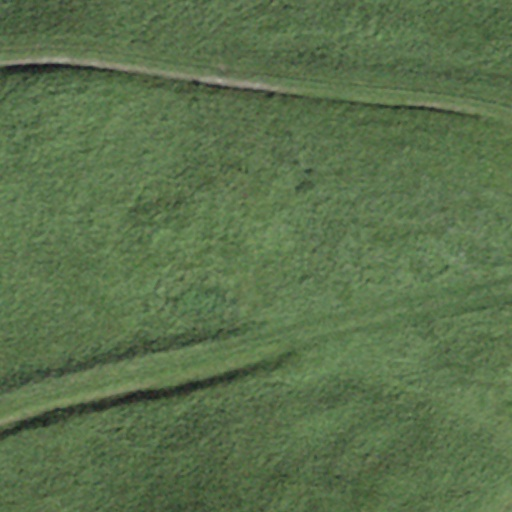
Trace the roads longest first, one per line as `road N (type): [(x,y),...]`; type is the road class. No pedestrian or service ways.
road 1 (track): [(511,288),(0,407)]
road 2 (track): [(0,51),(61,50),(511,111)]
